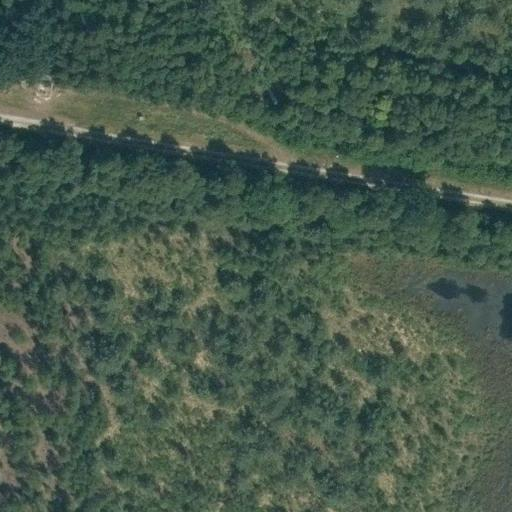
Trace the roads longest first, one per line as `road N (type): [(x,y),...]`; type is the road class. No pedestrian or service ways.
road 1 (track): [(511,201),(0,113)]
road 2 (track): [(295,164),(202,109),(57,84)]
